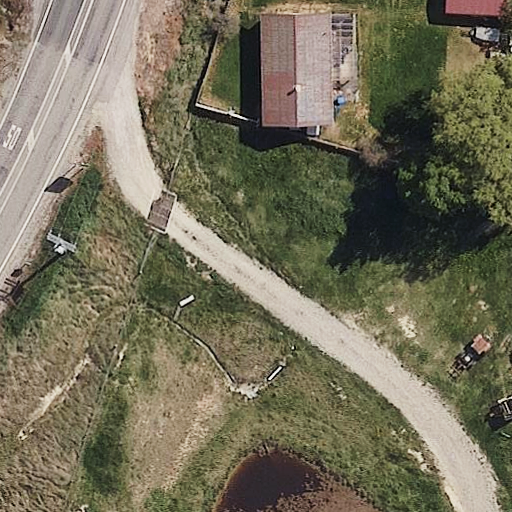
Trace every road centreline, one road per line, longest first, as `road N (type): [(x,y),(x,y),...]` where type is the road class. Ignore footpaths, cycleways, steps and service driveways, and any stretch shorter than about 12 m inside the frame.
road 1 (track): [(85,8),(142,178),(186,234),(381,361),(457,422),(494,511)]
road 2 (primary): [(0,200),(47,110),(88,0)]
